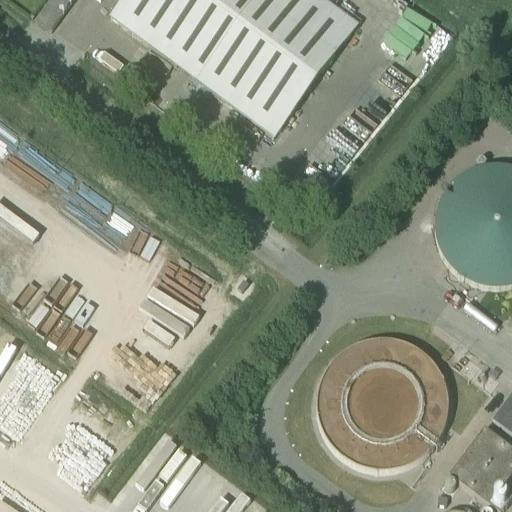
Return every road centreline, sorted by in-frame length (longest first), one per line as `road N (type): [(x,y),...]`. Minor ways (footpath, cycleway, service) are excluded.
road 1 (unclassified): [(287,255),(0,41)]
road 2 (unknown): [(364,0),(372,22),(365,61),(307,139)]
